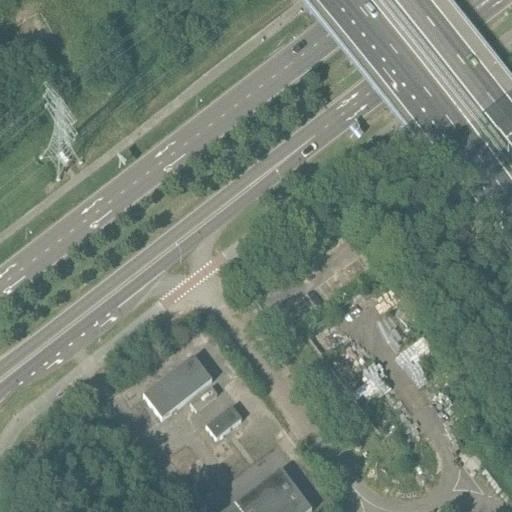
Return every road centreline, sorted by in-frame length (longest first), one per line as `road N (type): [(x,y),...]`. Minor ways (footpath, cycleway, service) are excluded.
road 1 (primary): [(372,0),(0,287)]
road 2 (primary): [(0,392),(298,150)]
road 3 (primary): [(0,368),(238,182),(298,150)]
road 4 (trunk): [(352,0),(511,202)]
road 5 (primary): [(298,150),(471,14)]
road 6 (trunk): [(511,125),(412,0)]
